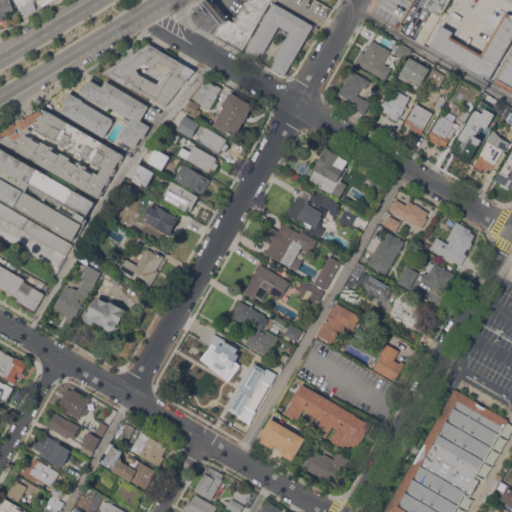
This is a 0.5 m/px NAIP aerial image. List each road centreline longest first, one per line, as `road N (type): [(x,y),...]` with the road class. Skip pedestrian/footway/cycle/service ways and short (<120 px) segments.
road 1 (residential): [(126,396),(357,0)]
road 2 (residential): [(145,13),(511,224)]
road 3 (residential): [(0,325),(328,511)]
road 4 (residential): [(342,511),(489,261)]
road 5 (secondary): [(0,99),(167,0)]
road 6 (residential): [(61,360),(0,464)]
